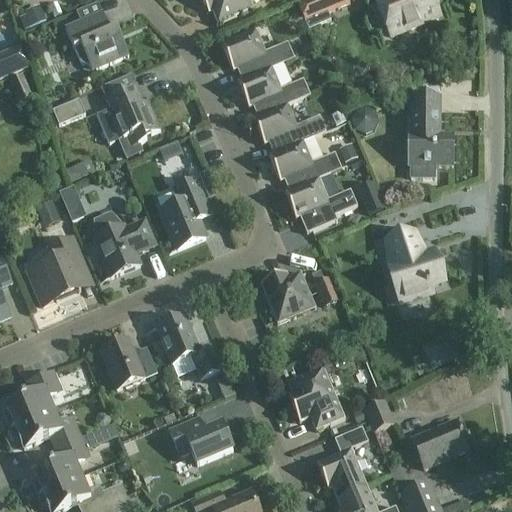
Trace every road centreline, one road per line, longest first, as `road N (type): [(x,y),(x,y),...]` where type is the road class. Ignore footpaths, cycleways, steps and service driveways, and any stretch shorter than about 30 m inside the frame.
road 1 (residential): [(511,453),(492,299),(486,0)]
road 2 (residential): [(153,0),(191,46),(266,237),(204,275)]
road 3 (residential): [(304,511),(204,275)]
road 4 (residential): [(0,360),(204,275)]
